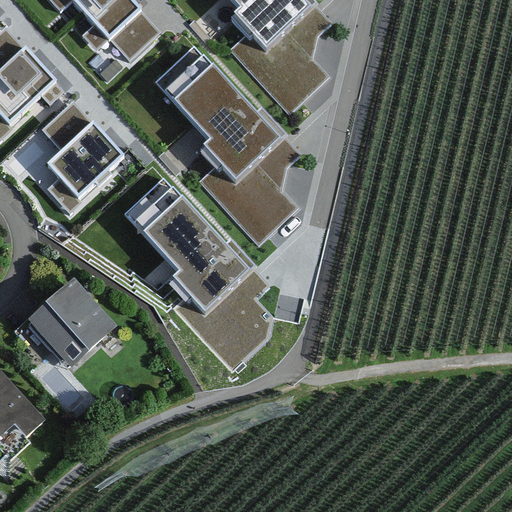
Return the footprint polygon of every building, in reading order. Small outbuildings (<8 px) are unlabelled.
[(99,0),(72,0),(85,13),(99,0)] [(139,13),(127,0),(99,0),(85,13),(110,40),(139,13)] [(309,10),(299,0),(233,0),(244,11),(238,17),(267,49),(309,10)] [(55,81),(5,29),(0,34),(0,113),(11,124),(55,81)] [(278,141),(194,51),(158,84),(212,142),(206,148),(236,180),(278,141)] [(123,156),(73,104),(45,131),(61,148),(44,164),(79,199),(123,156)] [(250,268),(164,178),(127,214),(181,270),(173,277),(205,311),(250,268)] [(74,368),(120,325),(76,278),(30,322),(74,368)] [(32,442),(28,437),(45,421),(0,368),(0,469),(10,481),(28,465),(18,454),(32,442)]
